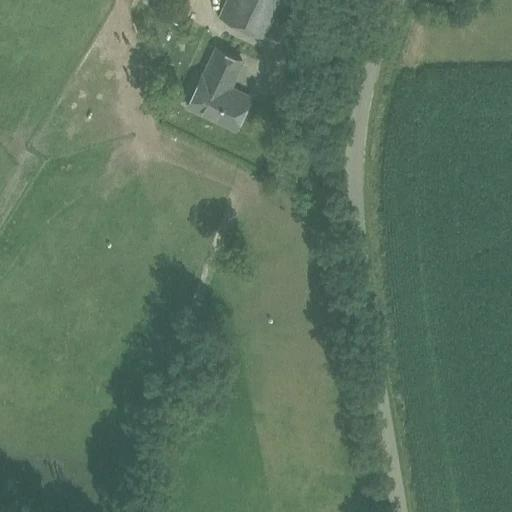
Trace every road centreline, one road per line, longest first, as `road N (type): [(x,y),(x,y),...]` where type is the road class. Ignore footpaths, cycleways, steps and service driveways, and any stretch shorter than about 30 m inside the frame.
road 1 (unclassified): [(402,511),(352,189),(363,89),(394,0)]
road 2 (unclassified): [(206,0),(201,12),(276,50),(311,0)]
